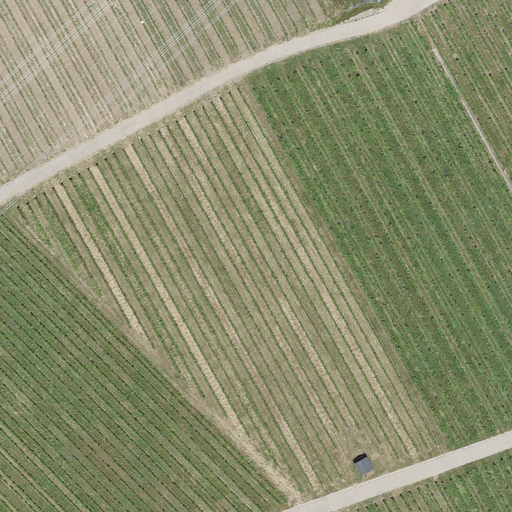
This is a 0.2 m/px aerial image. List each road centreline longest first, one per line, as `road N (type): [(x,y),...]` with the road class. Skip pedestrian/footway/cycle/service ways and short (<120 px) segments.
road 1 (track): [(415,3),(246,63),(0,195)]
road 2 (track): [(511,417),(273,511)]
